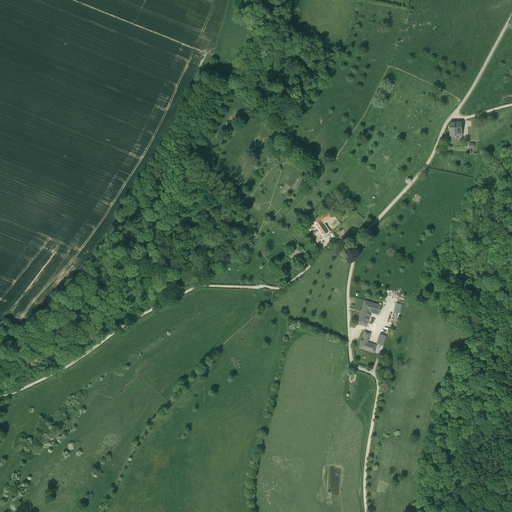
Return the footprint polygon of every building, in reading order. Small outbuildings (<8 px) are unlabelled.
[(462,135),(462,122),(450,123),(450,136),(462,135)] [(328,212),(314,221),(323,235),(328,232),(322,224),(332,217),(328,212)] [(358,322),(366,325),(367,325),(371,312),(379,315),(382,306),(365,300),(358,322)] [(394,312),(400,313),(402,303),(396,302),(394,312)] [(363,341),(362,340),(359,348),(374,352),(375,350),(374,349),(375,347),(376,347),(377,344),(375,344),(374,344),(374,343),(368,342),(371,334),(364,332),(363,337),(364,338),(363,341)] [(376,344),(383,346),(386,336),(379,334),(376,344)]
